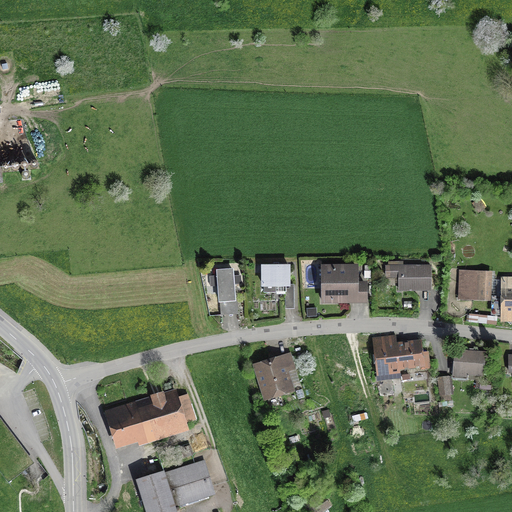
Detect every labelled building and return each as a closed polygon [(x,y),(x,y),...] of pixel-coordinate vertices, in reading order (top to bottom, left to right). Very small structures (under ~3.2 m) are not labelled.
[(398,279),(398,292),(432,292),(432,265),(403,265),(403,261),(388,261),(388,265),(385,265),(385,279),(398,279)] [(291,285),(291,265),(261,266),(261,288),(264,288),(264,293),(275,293),(275,288),(285,288),(285,310),(295,310),(295,285),(291,285)] [(321,305),(368,305),(368,283),(358,283),(358,274),(362,274),(362,269),(358,269),(358,265),(321,265),(321,305)] [(216,271),(216,276),(209,276),(210,287),(217,287),(218,304),(220,304),(220,308),(218,308),(218,311),(209,311),(209,316),(238,314),(237,300),(236,301),(235,285),(242,285),(241,276),(234,276),(234,269),(216,271)] [(458,300),(491,302),(492,272),(459,270),(458,300)] [(491,316),(500,316),(501,280),(495,280),(495,272),(492,272),(491,302),(491,316)] [(511,277),(501,277),(501,280),(500,316),(500,323),(511,322),(511,277)] [(317,317),(317,308),(307,309),(307,317),(317,317)] [(497,326),(498,317),(491,316),(469,314),(468,323),(497,326)] [(397,342),(396,335),(372,338),(377,382),(401,379),(400,371),(420,369),(420,371),(431,370),(429,351),(423,352),(422,340),(397,342)] [(469,351),(454,350),(452,378),(467,379),(468,376),(484,378),(486,352),(474,351),(474,349),(469,349),(469,351)] [(301,385),(291,353),(252,365),(264,402),(295,392),(294,387),(301,385)] [(355,377),(357,371),(338,363),(336,369),(355,377)] [(350,381),(338,376),(336,379),(349,385),(350,381)] [(439,408),(454,407),(453,401),(451,401),(451,395),(453,395),(452,379),(450,379),(449,376),(438,377),(439,397),(441,396),(441,402),(438,402),(439,408)] [(479,391),(493,391),(493,381),(479,381),(479,391)] [(104,412),(116,450),(137,444),(139,447),(189,431),(187,423),(198,420),(189,394),(179,397),(176,389),(104,412)] [(304,397),(302,389),(296,391),(298,399),(304,397)] [(317,430),(312,415),(306,417),(311,431),(317,430)] [(0,472),(8,483),(34,464),(0,418),(0,472)] [(205,460),(165,473),(165,472),(135,481),(145,511),(177,511),(176,507),(216,495),(205,460)] [(319,511),(328,505),(323,498),(314,504),(319,511)]
